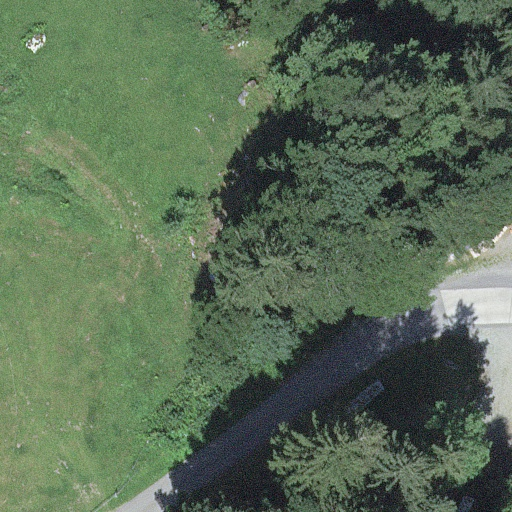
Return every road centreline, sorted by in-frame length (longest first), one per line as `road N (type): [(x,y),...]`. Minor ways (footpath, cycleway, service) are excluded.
road 1 (unclassified): [(143,511),(396,322),(433,309),(511,306)]
road 2 (track): [(511,385),(439,511)]
